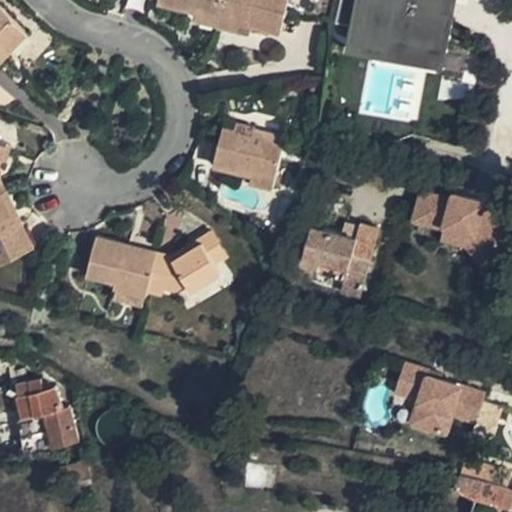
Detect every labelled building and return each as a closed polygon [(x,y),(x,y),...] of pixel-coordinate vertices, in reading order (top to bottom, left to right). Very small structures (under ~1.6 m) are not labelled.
[(158,0),(156,8),(186,15),(188,9),(196,11),(195,17),(193,24),(239,35),(242,23),(249,25),(248,30),(250,30),(279,37),(287,0),(158,0)] [(452,0),(352,0),(348,24),(369,27),(366,42),(372,43),(375,28),(406,33),(403,48),(454,56),(461,11),(451,9),(452,0)] [(463,0),(452,0),(451,9),(461,11),(463,0)] [(188,9),(186,15),(195,17),(196,11),(188,9)] [(0,65),(5,60),(1,56),(21,35),(0,14),(0,65)] [(242,23),(239,35),(248,37),(250,30),(248,30),(249,25),(242,23)] [(372,43),(366,42),(365,48),(458,63),(459,57),(454,56),(403,48),(406,33),(375,28),(372,43)] [(21,35),(1,56),(5,60),(25,39),(21,35)] [(477,52),(460,50),(459,57),(458,63),(456,75),(477,78),(479,69),(475,69),(477,52)] [(223,134),(214,172),(245,179),(245,176),(246,174),(254,175),(253,181),(251,189),(274,194),(286,142),(254,135),(253,140),(223,134)] [(0,268),(33,251),(18,223),(14,225),(0,197),(4,196),(0,186),(0,156),(2,149),(0,148),(0,268)] [(2,149),(0,156),(0,166),(6,168),(11,151),(2,149)] [(424,191),(414,220),(444,230),(445,227),(454,201),(424,191)] [(456,195),(454,201),(464,205),(466,199),(456,195)] [(0,197),(14,225),(18,223),(4,196),(0,197)] [(454,201),(445,227),(475,238),(491,260),(511,246),(486,209),(487,206),(466,199),(464,205),(454,201)] [(356,236),(361,221),(345,216),(341,230),(356,236)] [(361,284),(380,229),(361,221),(356,236),(341,230),(312,221),(300,255),(316,261),(314,267),(342,277),(361,284)] [(445,227),(444,230),(441,239),(467,249),(475,238),(445,227)] [(205,250),(216,269),(227,263),(213,238),(202,244),(205,250)] [(475,238),(467,249),(481,268),(491,260),(475,238)] [(150,291),(176,297),(189,290),(193,297),(222,280),(216,269),(205,250),(174,267),(172,262),(158,259),(157,264),(128,257),(129,252),(96,244),(88,282),(116,287),(114,296),(148,303),(150,291)] [(157,264),(158,259),(129,252),(128,257),(157,264)] [(361,284),(342,277),(337,290),(357,297),(361,284)] [(148,303),(114,296),(112,306),(146,313),(148,303)] [(391,402),(410,408),(405,425),(448,438),(454,418),(475,424),(486,389),(402,364),(391,402)] [(28,417),(38,449),(53,449),(48,430),(71,423),(66,407),(62,408),(54,385),(42,389),(37,378),(13,386),(23,419),(28,417)] [(28,417),(23,419),(13,422),(23,457),(38,449),(28,417)] [(53,449),(76,441),(71,423),(48,430),(53,449)] [(85,460),(52,470),(57,487),(62,486),(74,482),(90,478),(85,460)] [(451,492),(474,497),(503,502),(509,504),(511,494),(511,488),(483,480),(471,479),(455,477),(451,492)] [(90,478),(74,482),(80,501),(83,499),(95,496),(90,478)]
